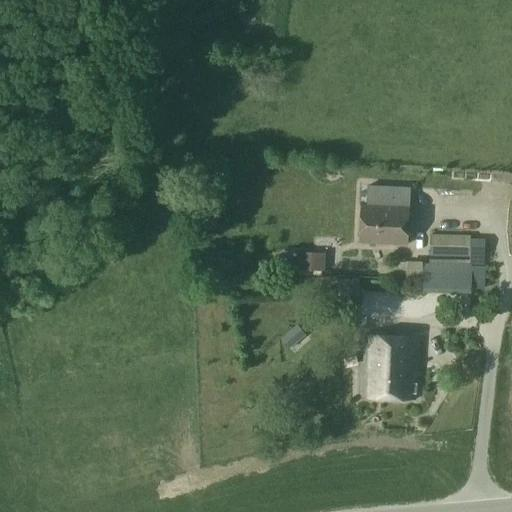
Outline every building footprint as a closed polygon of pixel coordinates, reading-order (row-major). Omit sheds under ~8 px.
[(366,183),(365,204),(360,204),(359,242),(408,245),(411,185),(366,183)] [(470,235),(430,234),(430,237),(429,256),(470,257),(470,235)] [(297,252),(296,270),(312,271),(313,253),(297,252)] [(472,292),(472,288),(492,287),(494,273),(495,266),(472,266),(472,265),(423,264),(423,291),(472,292)] [(339,278),(339,293),(359,294),(359,279),(339,278)] [(298,325),(281,339),(289,349),(306,334),(298,325)] [(415,338),(365,336),(363,398),(413,400),(415,338)]
